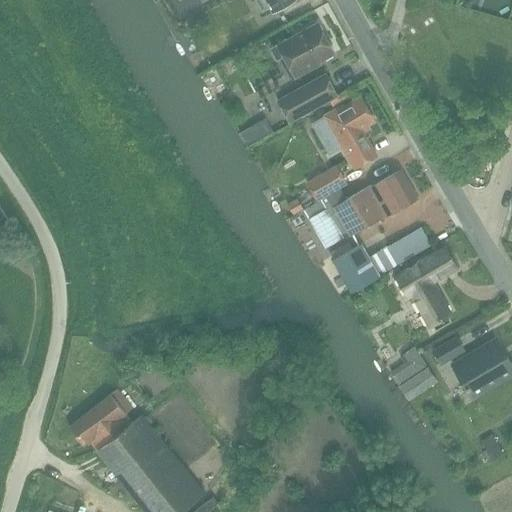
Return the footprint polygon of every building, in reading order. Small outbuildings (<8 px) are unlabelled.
[(267,0),(273,10),(290,0),(267,0)] [(296,77),(311,69),(309,67),(335,53),(330,44),(331,40),(327,32),(324,31),(319,23),(271,48),(277,59),(284,55),(296,77)] [(326,74),(279,100),(290,121),(337,95),(326,74)] [(325,116),(312,124),(329,154),(342,147),(354,167),(376,154),(364,134),(371,130),(368,125),(375,121),(361,97),(343,107),(343,106),(325,116)] [(336,167),(307,182),(316,198),(344,183),(336,167)] [(339,188),(326,195),(333,207),(350,237),(388,214),(417,198),(401,170),(372,187),(371,185),(346,200),(339,188)] [(297,199),(287,205),(293,215),(303,209),(297,199)] [(335,259),(333,260),(352,293),(380,276),(432,246),(426,234),(412,242),(408,235),(369,257),(361,243),(353,248),(335,259)] [(396,277),(407,297),(412,294),(431,326),(451,315),(432,282),(457,267),(446,247),(396,277)] [(457,338),(435,351),(442,363),(457,355),(457,354),(464,350),(457,338)] [(511,364),(497,339),(453,364),(473,399),(511,376),(511,364)] [(408,360),(391,371),(399,384),(427,366),(415,347),(404,354),(408,360)] [(428,368),(400,386),(409,400),(437,381),(428,368)] [(97,450),(98,449),(147,511),(181,511),(206,493),(144,414),(134,422),(127,413),(133,408),(117,388),(70,426),(85,444),(90,441),(97,450)] [(493,435),(481,441),(491,460),(503,454),(493,435)] [(213,496),(193,511),(209,511),(220,504),(213,496)]
